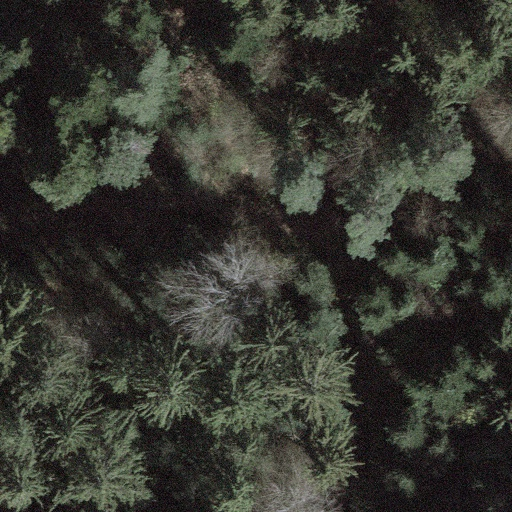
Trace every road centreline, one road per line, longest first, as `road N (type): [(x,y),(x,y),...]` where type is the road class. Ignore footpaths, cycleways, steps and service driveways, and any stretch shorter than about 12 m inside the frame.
road 1 (track): [(0,231),(97,195),(149,192),(245,201),(309,226),(350,285),(369,378),(363,441),(336,511)]
road 2 (track): [(511,111),(309,226)]
